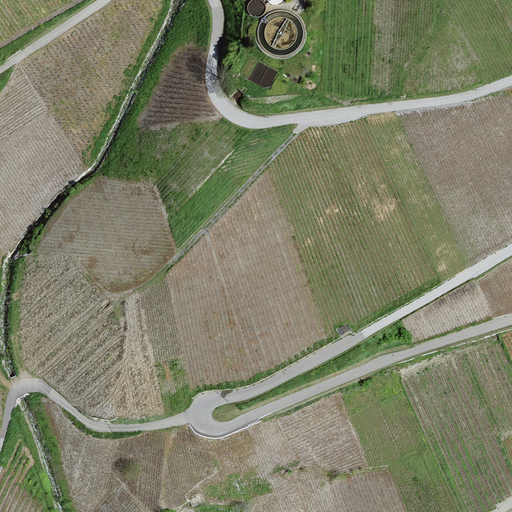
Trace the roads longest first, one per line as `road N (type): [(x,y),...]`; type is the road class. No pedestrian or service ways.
road 1 (unclassified): [(212,0),(212,80),(220,107),(240,120),(268,125),(444,103),(511,84)]
road 2 (unclassified): [(202,414),(212,399),(278,379),(511,248)]
road 3 (unclassified): [(511,320),(226,427),(210,426),(202,414)]
road 4 (track): [(304,120),(157,277),(110,295)]
road 5 (unclassified): [(202,414),(111,431),(24,387),(0,454)]
road 6 (unclassified): [(0,70),(104,0)]
